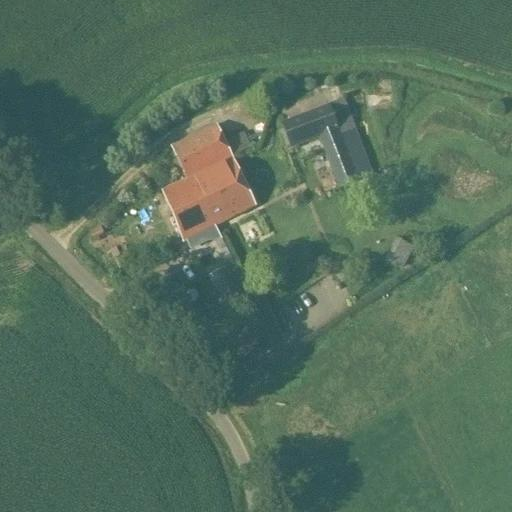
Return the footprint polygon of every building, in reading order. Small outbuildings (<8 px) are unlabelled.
[(281,124),(291,151),(319,140),(338,191),(373,177),(344,101),(281,124)] [(255,207),(215,127),(172,148),(187,181),(162,193),(183,244),(255,207)] [(230,138),(234,153),(251,149),(247,134),(230,138)] [(208,277),(223,309),(242,300),(227,268),(208,277)] [(163,285),(142,306),(175,338),(195,317),(163,285)]
